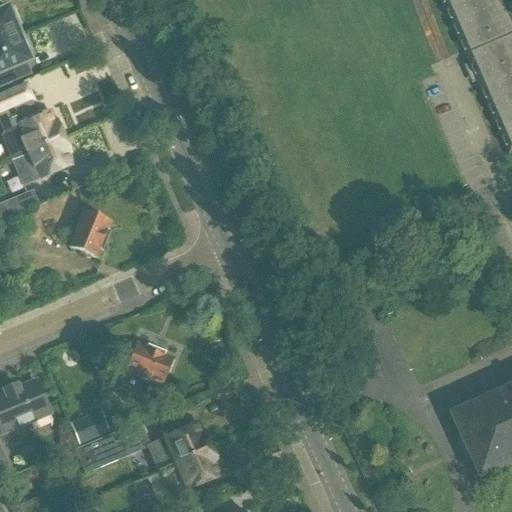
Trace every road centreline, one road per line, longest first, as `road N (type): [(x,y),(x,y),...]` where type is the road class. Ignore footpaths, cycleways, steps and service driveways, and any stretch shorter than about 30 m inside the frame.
road 1 (tertiary): [(349,511),(227,248)]
road 2 (tertiary): [(227,248),(114,0)]
road 3 (residential): [(0,343),(227,248)]
road 4 (unknown): [(511,340),(442,379),(436,410),(465,489),(464,511)]
road 5 (unknown): [(457,69),(511,198)]
